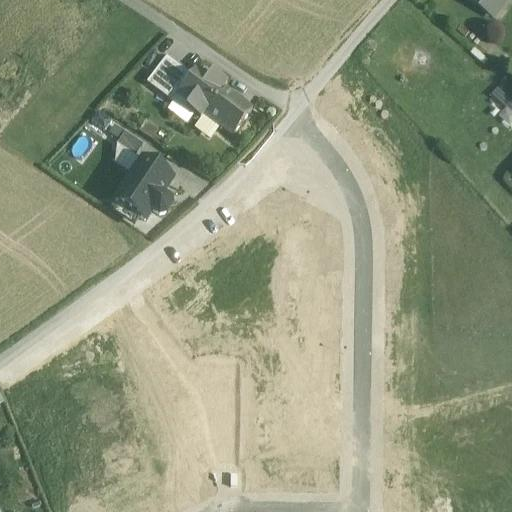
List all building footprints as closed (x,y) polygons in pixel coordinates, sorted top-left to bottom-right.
[(507,0),(471,0),(494,17),(507,0)] [(191,77),(166,58),(146,85),(172,105),(177,98),(176,97),(191,77)] [(209,79),(197,70),(191,77),(176,97),(177,98),(188,106),(185,111),(200,122),(203,117),(223,90),(226,86),(212,75),(209,79)] [(252,111),(223,90),(203,117),(231,138),(252,111)] [(142,147),(124,135),(116,147),(135,159),(142,147)] [(142,161),(114,203),(144,222),(151,212),(159,217),(164,216),(169,207),(168,202),(161,197),(171,181),(142,161)]
